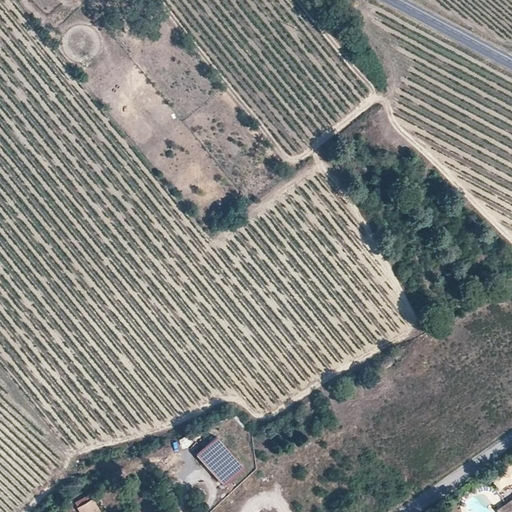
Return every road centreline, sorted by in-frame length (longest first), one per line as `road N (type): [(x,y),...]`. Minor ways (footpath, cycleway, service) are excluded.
road 1 (tertiary): [(511,63),(394,0)]
road 2 (unclassified): [(511,437),(406,511)]
